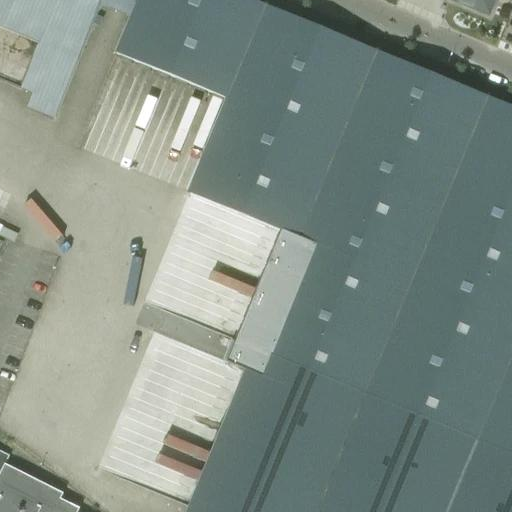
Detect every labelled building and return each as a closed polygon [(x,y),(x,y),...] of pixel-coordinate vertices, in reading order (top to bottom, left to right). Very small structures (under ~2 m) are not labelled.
[(0,0),(0,28),(39,45),(21,89),(32,93),(27,107),(54,119),(101,5),(127,16),(131,18),(127,27),(116,55),(127,60),(227,101),(189,193),(279,230),(225,362),(244,370),(188,506),(191,508),(188,511),(511,511),(511,108),(249,0),(0,0)] [(450,0),(487,15),(493,0),(450,0)] [(57,442),(72,396),(59,392),(44,438),(57,442)] [(95,474),(111,430),(98,425),(82,470),(95,474)] [(9,457),(0,452),(0,511),(78,511),(80,509),(61,500),(64,495),(5,465),(9,457)]
